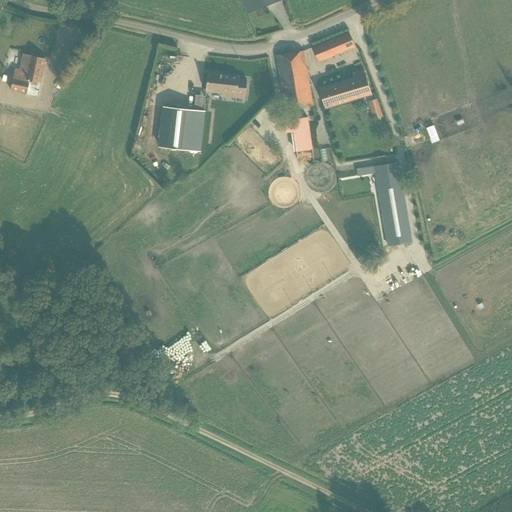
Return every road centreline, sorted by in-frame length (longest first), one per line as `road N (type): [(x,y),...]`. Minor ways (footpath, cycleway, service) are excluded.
road 1 (track): [(366,511),(117,394),(0,418)]
road 2 (unclassified): [(380,0),(257,50),(9,0)]
road 3 (track): [(352,12),(389,118),(420,257)]
